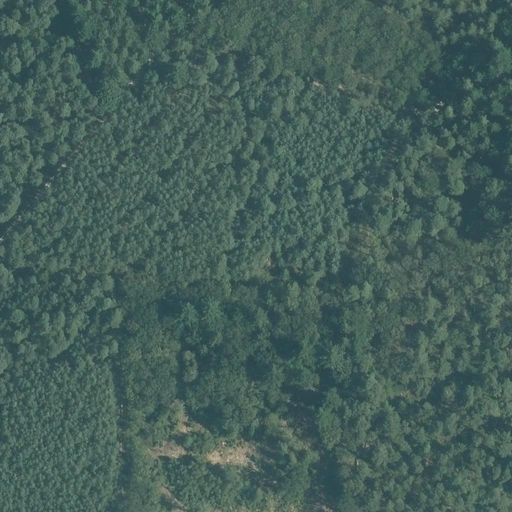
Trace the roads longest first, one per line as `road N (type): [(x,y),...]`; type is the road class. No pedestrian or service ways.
road 1 (track): [(511,27),(413,133),(376,198),(352,345),(367,511)]
road 2 (track): [(0,242),(108,111),(95,106),(57,0)]
road 3 (track): [(186,30),(430,112)]
road 4 (track): [(108,111),(171,34),(222,0)]
road 5 (track): [(348,0),(474,66)]
